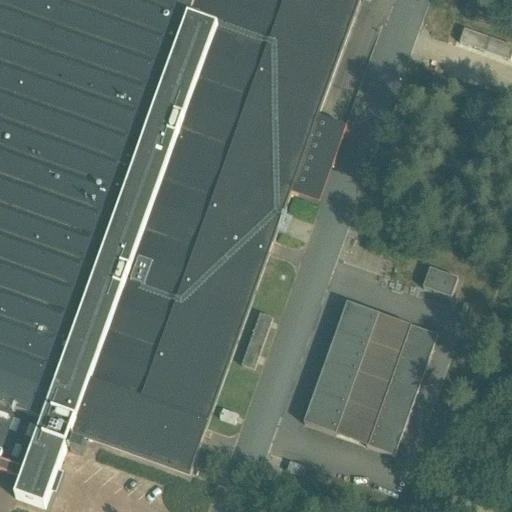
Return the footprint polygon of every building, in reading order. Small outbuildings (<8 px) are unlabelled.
[(0,0),(0,475),(23,484),(17,501),(45,511),(72,436),(190,478),(291,196),(318,120),(361,0),(0,0)] [(511,64),(511,60),(511,48),(465,32),(460,45),(511,64)] [(459,282),(430,271),(423,291),(452,301),(459,282)] [(439,339),(347,306),(304,427),(395,460),(439,339)] [(255,373),(273,321),(261,316),(242,368),(255,373)] [(239,417),(223,412),(219,422),(235,428),(239,417)] [(287,474),(302,480),(306,470),(291,465),(287,474)]
